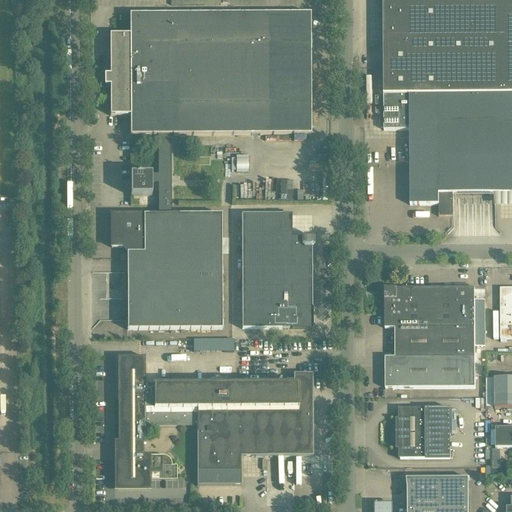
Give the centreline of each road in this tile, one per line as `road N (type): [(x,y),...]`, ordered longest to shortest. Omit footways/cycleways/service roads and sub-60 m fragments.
road 1 (unclassified): [(72,0),(74,511)]
road 2 (unknown): [(349,215),(235,218),(239,335),(318,337),(320,259)]
road 3 (unknown): [(0,252),(9,270),(11,349),(3,511)]
road 4 (unclassified): [(348,511),(350,255)]
road 5 (unclassified): [(350,255),(347,0)]
road 6 (unclassified): [(350,255),(511,254)]
